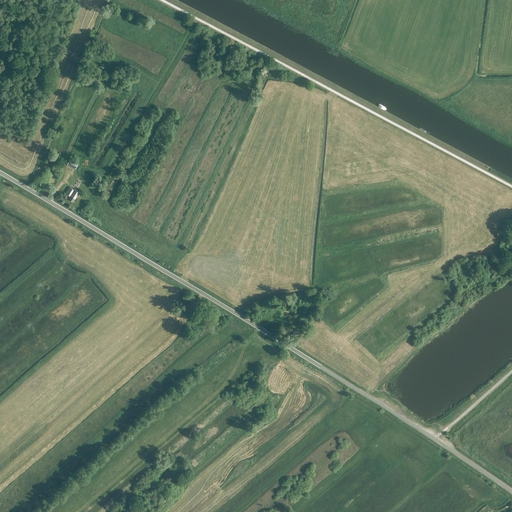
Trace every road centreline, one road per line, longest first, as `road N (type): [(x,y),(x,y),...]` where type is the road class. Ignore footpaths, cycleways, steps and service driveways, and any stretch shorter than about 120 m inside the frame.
road 1 (unclassified): [(511,492),(0,173)]
road 2 (track): [(202,295),(176,330),(42,449)]
